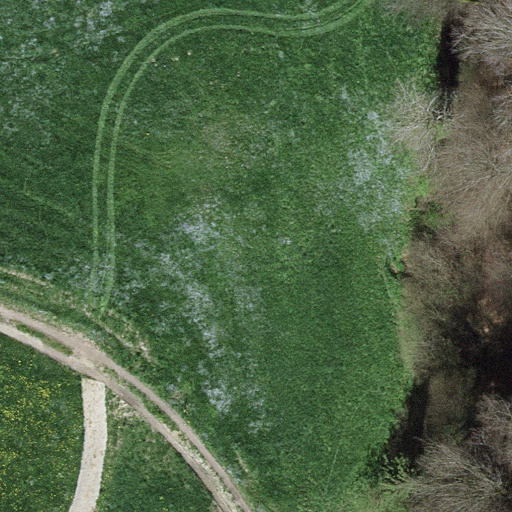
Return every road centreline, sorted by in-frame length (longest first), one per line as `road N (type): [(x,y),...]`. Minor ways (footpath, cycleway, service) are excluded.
road 1 (track): [(0,327),(108,375),(91,511)]
road 2 (track): [(108,375),(244,511)]
